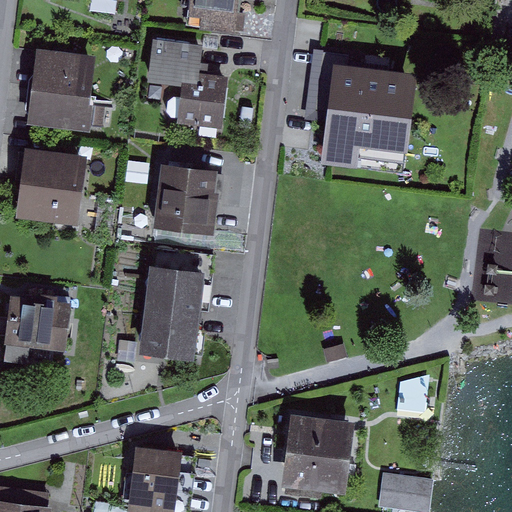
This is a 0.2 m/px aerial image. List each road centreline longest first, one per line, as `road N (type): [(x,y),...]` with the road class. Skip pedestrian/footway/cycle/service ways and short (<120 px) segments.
road 1 (residential): [(292,0),(237,397)]
road 2 (residential): [(0,460),(237,397)]
